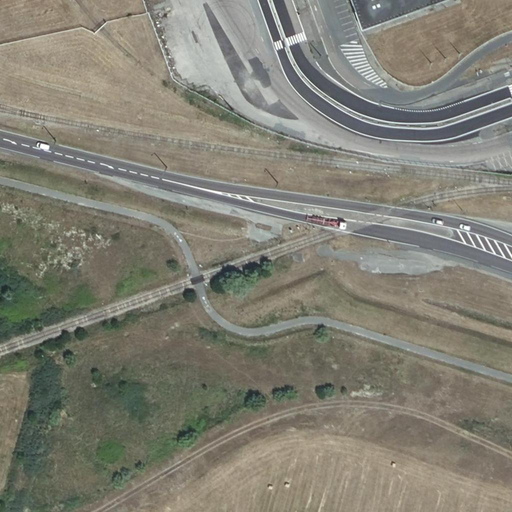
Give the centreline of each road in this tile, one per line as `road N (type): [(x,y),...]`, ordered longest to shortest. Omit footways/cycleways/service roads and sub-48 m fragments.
road 1 (tertiary): [(252,199),(511,268)]
road 2 (tertiary): [(511,243),(476,227),(389,211),(252,199)]
road 3 (tertiary): [(0,137),(252,199)]
